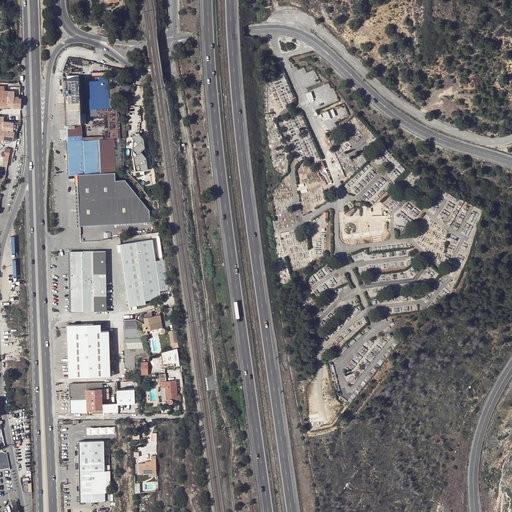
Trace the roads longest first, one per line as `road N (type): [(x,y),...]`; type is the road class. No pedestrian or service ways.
road 1 (motorway): [(291,511),(247,211),(230,0)]
road 2 (motorway): [(207,0),(226,218),(267,511)]
road 3 (primary): [(29,145),(44,511)]
road 4 (primary): [(52,511),(38,187)]
road 5 (unclassified): [(511,136),(476,137),(430,121),(307,22),(277,17),(268,29)]
road 6 (secondary): [(268,29),(316,43),(412,127),(511,164)]
road 7 (primary): [(38,187),(33,0)]
road 8 (unclassified): [(268,29),(335,179)]
road 9 (secondary): [(38,187),(50,60),(76,39)]
road 10 (secondary): [(511,363),(477,437),(473,511)]
road 11 (primary): [(23,0),(29,145)]
road 12 (unclassified): [(0,368),(22,511)]
